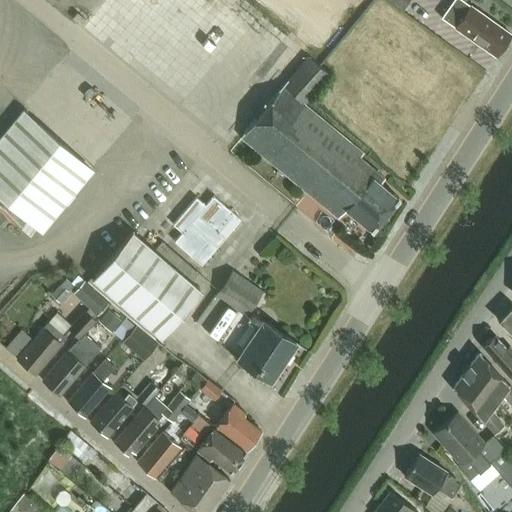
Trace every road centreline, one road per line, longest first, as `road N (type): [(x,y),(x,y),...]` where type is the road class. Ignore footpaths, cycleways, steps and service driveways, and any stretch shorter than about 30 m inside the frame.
road 1 (tertiary): [(241,511),(511,85)]
road 2 (residential): [(348,511),(511,261)]
road 3 (unclassified): [(180,511),(1,357)]
